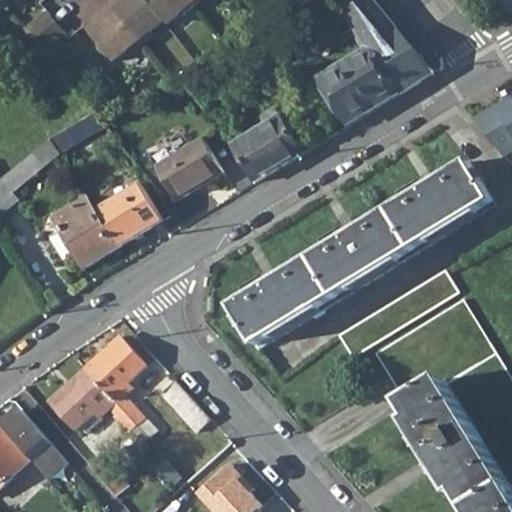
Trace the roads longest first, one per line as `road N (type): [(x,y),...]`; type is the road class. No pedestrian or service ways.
road 1 (residential): [(482,71),(142,280)]
road 2 (residential): [(334,511),(142,280)]
road 3 (residential): [(142,280),(0,379)]
